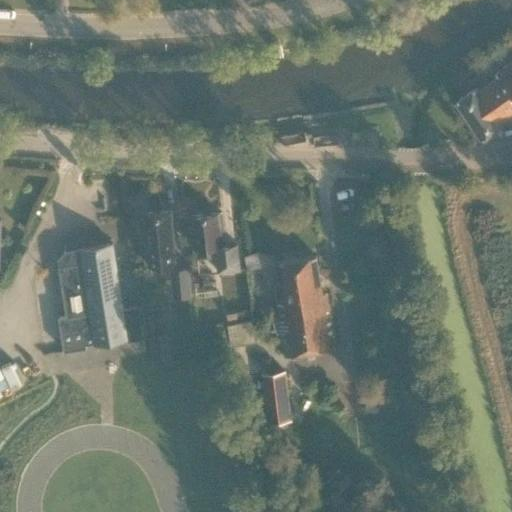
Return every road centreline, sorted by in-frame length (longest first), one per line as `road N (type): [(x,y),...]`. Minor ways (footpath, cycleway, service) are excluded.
road 1 (unclassified): [(0,137),(139,151),(429,158)]
road 2 (tertiary): [(346,0),(286,16),(183,26),(0,20)]
